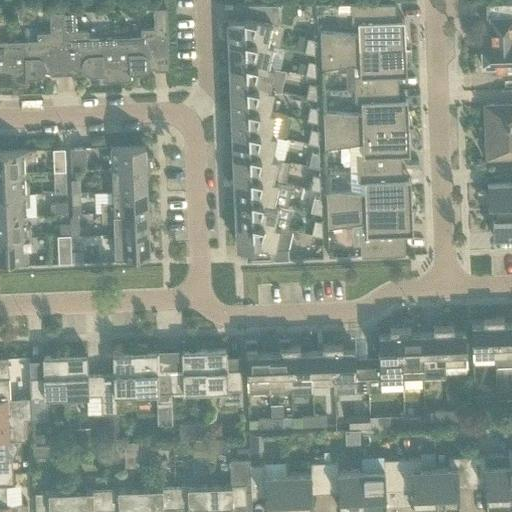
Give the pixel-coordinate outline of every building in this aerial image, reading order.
[(236,19),(228,19),(229,42),(245,42),(245,39),(267,44),(267,43),(271,23),(277,24),(277,4),(273,4),(236,3),(236,19)] [(395,20),(395,4),(338,4),(338,12),(351,13),(351,21),(357,22),(358,34),(320,31),(320,50),(410,47),(410,46),(409,46),(408,39),(405,33),(404,20),(395,20)] [(491,41),(481,41),(482,69),(501,68),(501,72),(511,71),(511,4),(490,5),(491,41)] [(169,70),(167,29),(166,8),(153,8),(154,28),(141,28),(141,36),(115,37),(116,81),(131,80),(131,74),(142,74),(143,73),(145,73),(146,72),(147,71),(148,69),(149,67),(149,66),(154,68),(154,70),(169,70)] [(50,75),(64,74),(61,12),(49,13),(50,32),(37,33),(37,40),(11,41),(12,85),(27,84),(27,78),(36,78),(38,78),(39,77),(41,77),(42,76),(43,75),(44,73),(44,72),(45,70),(50,73),(50,75)] [(88,30),(76,31),(75,12),(61,12),(64,74),(78,74),(78,72),(83,69),(85,71),(86,73),(88,74),(90,75),(92,76),(101,75),(102,81),(116,81),(115,37),(88,38),(88,30)] [(315,54),(314,39),(298,36),(295,50),(315,54)] [(267,43),(267,44),(245,39),(245,42),(229,42),(230,65),(246,64),(246,62),(268,67),(268,66),(273,45),(267,43)] [(0,85),(12,85),(11,41),(0,41),(0,85)] [(409,48),(410,48),(410,47),(320,50),(321,69),(346,65),(347,89),(354,89),(398,87),(398,76),(406,75),(406,62),(408,55),(409,48)] [(316,77),(315,62),(308,60),(305,74),(316,77)] [(268,66),(268,67),(246,62),(246,64),(230,65),(231,88),(247,87),(247,85),(269,90),(269,89),(274,67),(268,66)] [(316,100),(316,85),(309,83),(306,97),(316,100)] [(269,89),(269,90),(247,85),(247,87),(231,88),(232,111),(248,110),(248,108),(270,113),(270,112),(275,90),(269,89)] [(407,99),(399,100),(398,87),(354,89),(354,102),(360,102),(361,114),(323,111),(324,130),(413,127),(413,126),(412,126),(411,119),(408,112),(407,99)] [(511,103),(484,104),(486,158),(511,157),(511,103)] [(317,123),(317,108),(310,106),(307,120),(317,123)] [(248,110),(232,111),(233,133),(249,133),(249,130),(270,135),(271,135),(276,136),(282,137),(286,115),(275,113),(270,112),(270,113),(248,108),(248,110)] [(412,128),(413,127),(324,130),(324,149),(362,143),(363,155),(357,156),(357,169),(401,167),(401,155),(410,154),(409,141),(411,135),(412,128)] [(318,145),(318,130),(311,129),(307,143),(318,145)] [(271,135),(270,135),(249,130),(249,133),(233,133),(234,156),(250,156),(250,153),(271,158),(276,136),(271,135)] [(145,145),(111,146),(111,169),(149,167),(154,167),(152,157),(145,157),(145,145)] [(86,170),(86,167),(86,147),(70,148),(71,170),(86,170)] [(24,161),(36,161),(35,149),(0,150),(0,172),(25,172),(24,161)] [(319,168),(319,153),(311,152),(308,166),(319,168)] [(271,158),(250,153),(250,156),(234,156),(235,179),(251,178),(251,176),(272,181),(272,180),(278,181),(284,183),(289,161),(277,159),(271,158)] [(56,158),(55,158),(55,171),(66,170),(65,158),(56,158)] [(146,178),(148,178),(149,167),(111,169),(112,190),(147,189),(146,178)] [(411,179),(402,179),(401,167),(357,169),(358,181),(364,182),(364,194),(326,191),(327,210),(417,206),(417,205),(415,205),(414,198),(411,192),(411,179)] [(55,171),(54,171),(55,191),(66,191),(66,170),(55,171)] [(0,194),(25,193),(25,172),(0,172),(0,194)] [(320,191),(319,176),(312,174),(309,188),(320,191)] [(272,180),(272,181),(251,176),(251,178),(235,179),(235,202),(252,201),(252,199),(273,204),(273,203),(279,204),(287,206),(292,184),(284,183),(278,181),(272,180)] [(72,192),(81,191),(80,180),(71,180),(72,192)] [(511,183),(487,184),(488,205),(495,204),(496,217),(492,218),(493,238),(511,237),(511,183)] [(147,189),(112,190),(113,202),(101,203),(102,212),(151,211),(156,210),(154,200),(147,200),(147,189)] [(72,205),(81,205),(81,191),(72,192),(72,205)] [(0,216),(26,215),(25,193),(0,194),(0,216)] [(321,214),(320,199),(313,197),(310,211),(321,214)] [(273,203),(273,204),(252,199),(252,201),(235,202),(236,225),(253,224),(252,222),(274,227),(274,226),(286,228),(291,207),(287,206),(279,204),(273,203)] [(415,207),(417,207),(417,206),(327,210),(327,229),(352,225),(352,244),(360,244),(361,257),(405,255),(404,234),(413,234),(412,221),(414,214),(415,207)] [(155,221),(156,210),(151,211),(102,212),(102,222),(114,221),(114,233),(148,232),(148,221),(155,221)] [(30,225),(27,225),(26,215),(0,216),(0,237),(30,236),(30,225)] [(322,236),(321,221),(314,220),(311,234),(322,236)] [(253,224),(236,225),(237,248),(245,248),(246,261),(288,260),(288,248),(292,230),(286,228),(274,226),(274,227),(252,222),(253,224)] [(70,235),(79,235),(79,223),(70,223),(70,235)] [(145,255),(149,255),(148,232),(114,233),(114,257),(115,257),(115,261),(145,260),(145,255)] [(59,235),(58,235),(58,250),(71,249),(71,248),(70,235),(59,235)] [(71,248),(79,248),(79,235),(70,235),(71,248)] [(27,247),(31,247),(30,236),(0,237),(0,259),(3,260),(4,266),(28,265),(27,247)] [(472,355),(495,354),(493,318),(483,319),(483,325),(472,325),(472,324),(471,324),(472,355)] [(504,318),(493,318),(495,354),(495,363),(495,367),(511,365),(511,323),(504,324),(504,318)] [(445,378),(445,362),(443,326),(433,327),(433,333),(422,333),(423,363),(424,379),(445,378)] [(464,332),(454,332),(454,326),(443,326),(445,362),(467,361),(465,331),(464,331),(464,332)] [(379,357),(367,357),(368,381),(368,392),(381,391),(402,391),(402,380),(400,328),(390,328),(390,334),(379,335),(379,334),(378,334),(379,357)] [(422,333),(410,334),(410,328),(400,328),(402,380),(424,379),(423,363),(422,333)] [(289,347),(288,339),(278,339),(279,353),(268,353),(269,395),(291,394),(291,382),(289,347)] [(269,395),(268,353),(257,354),(256,340),(245,340),(247,396),(269,395)] [(334,394),(332,345),(322,345),(322,351),(311,352),(312,381),(333,381),(334,394)] [(353,350),(343,351),(343,345),(332,345),(334,394),(368,393),(368,381),(367,357),(355,358),(355,349),(353,349),(353,350)] [(300,346),(289,347),(291,382),(291,394),(313,393),(312,381),(311,352),(300,352),(300,346)] [(222,403),(242,402),(240,368),(227,369),(226,349),(204,350),(206,390),(221,389),(222,403)] [(171,391),(206,390),(204,350),(182,351),(182,371),(170,372),(171,391)] [(157,352),(134,353),(136,393),(157,392),(158,423),(172,423),(171,391),(170,372),(158,372),(157,352)] [(116,393),(136,393),(134,353),(112,354),(113,374),(100,374),(102,413),(116,412),(116,393)] [(100,374),(88,375),(87,354),(65,355),(66,396),(86,395),(87,413),(102,413),(100,374)] [(30,397),(66,396),(65,355),(42,356),(43,376),(30,377),(30,397)] [(30,397),(9,398),(8,358),(0,358),(0,419),(31,418),(30,397)] [(474,405),(487,404),(486,396),(474,396),(474,405)] [(511,400),(506,401),(497,401),(497,404),(497,410),(506,410),(511,409),(511,400)] [(447,420),(458,420),(458,410),(446,411),(447,420)] [(434,421),(447,420),(446,411),(434,411),(434,421)] [(369,414),(348,415),(349,430),(360,429),(370,429),(369,414)] [(301,426),(314,425),(314,415),(301,416),(301,426)] [(314,425),(326,425),(326,415),(314,415),(314,425)] [(283,417),(270,418),(271,428),(283,427),(292,427),(292,426),(292,417),(283,417)] [(404,428),(425,427),(425,417),(403,418),(404,428)] [(25,436),(32,436),(31,418),(0,419),(0,472),(12,472),(11,460),(5,461),(4,441),(25,440),(25,436)] [(249,429),(271,428),(270,418),(258,418),(258,419),(248,420),(249,429)] [(207,422),(179,423),(179,439),(207,438),(207,422)] [(209,434),(221,434),(221,423),(209,423),(209,434)] [(88,428),(68,428),(68,440),(88,440),(88,428)] [(34,445),(50,444),(49,433),(34,434),(34,445)] [(128,465),(138,465),(136,441),(126,442),(128,465)] [(139,453),(151,452),(150,441),(139,441),(139,453)] [(206,442),(194,443),(195,455),(206,454),(206,442)] [(33,457),(52,456),(52,444),(33,445),(33,457)] [(486,507),(510,506),(508,448),(507,448),(507,454),(471,456),(472,481),(485,481),(486,507)] [(459,482),(472,481),(471,456),(447,456),(447,466),(435,467),(436,509),(460,508),(459,482)] [(250,465),(250,458),(229,459),(230,485),(209,486),(210,511),(232,511),(233,505),(246,504),(245,490),(251,490),(250,465)] [(435,467),(420,467),(419,458),(397,459),(398,484),(412,484),(413,509),(436,509),(435,467)] [(385,485),(398,484),(397,459),(384,459),(384,469),(361,470),(363,511),(386,511),(385,485)] [(312,511),(312,488),(325,487),(324,461),(310,462),(310,472),(288,473),(289,511),(312,511)] [(361,470),(337,470),(336,461),(324,461),(325,487),(338,487),(339,511),(351,511),(363,511),(361,470)] [(263,464),(250,465),(251,490),(265,490),(265,511),(289,511),(288,473),(286,473),(285,462),(263,463),(263,464)] [(6,485),(12,485),(12,472),(0,472),(0,511),(27,511),(27,504),(7,505),(6,485)] [(188,511),(210,511),(209,486),(175,487),(175,507),(188,506),(188,511)] [(163,511),(163,507),(175,507),(175,487),(140,489),(140,511),(163,511)] [(118,511),(140,511),(140,489),(105,490),(106,510),(118,509),(118,511)] [(93,511),(94,510),(106,510),(105,490),(70,491),(71,511),(93,511)] [(71,511),(70,491),(35,493),(35,511),(71,511)]
